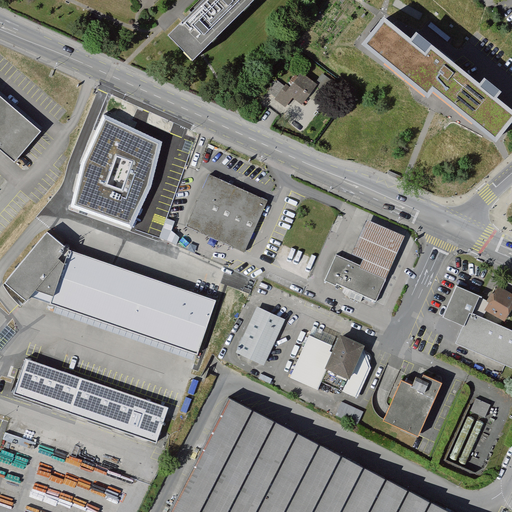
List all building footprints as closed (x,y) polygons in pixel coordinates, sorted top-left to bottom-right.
[(205,0),(168,35),(195,63),(260,0),(205,0)] [(409,38),(383,17),(363,44),(428,97),(433,91),(498,143),(511,125),(511,107),(499,97),(503,91),(485,77),(481,83),(415,30),(409,38)] [(320,86),(303,74),(292,89),(288,86),(277,101),(288,109),(295,99),(304,106),(320,86)] [(0,149),(16,164),(43,132),(0,95),(0,149)] [(162,141),(104,115),(84,160),(72,205),(131,226),(150,186),(162,141)] [(270,202),(211,175),(188,228),(247,255),(270,202)] [(71,251),(49,233),(6,285),(28,303),(37,293),(45,295),(54,298),(51,306),(200,358),(219,303),(71,251)] [(388,279),(337,256),(325,283),(337,288),(338,286),(377,304),(388,279)] [(481,297),(458,287),(444,319),(465,328),(457,345),(511,368),(511,332),(473,315),(481,297)] [(511,312),(511,294),(500,287),(494,297),(492,295),(488,303),(490,304),(486,312),(506,323),(511,312)] [(287,320),(258,307),(237,353),(266,366),(287,320)] [(366,346),(342,334),(336,347),(310,336),(292,378),(319,391),(323,383),(359,400),(373,369),(365,349),(366,346)] [(172,409),(28,359),(16,394),(160,444),(172,409)] [(414,385),(404,380),(385,421),(420,437),(445,382),(426,374),(424,378),(418,376),(414,385)] [(444,511),(229,399),(171,511),(444,511)] [(493,406),(479,400),(473,412),(487,419),(493,406)] [(360,422),(365,409),(342,401),(338,414),(360,422)]
